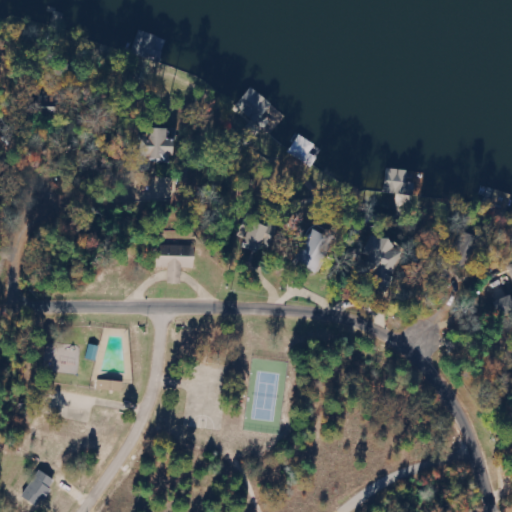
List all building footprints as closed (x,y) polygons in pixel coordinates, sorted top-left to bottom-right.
[(141,40),(140,37),(134,39),(137,49),(153,45),(151,37),(141,40)] [(169,130),(150,129),(149,161),(168,162),(169,156),(176,156),(176,141),(168,141),(169,130)] [(313,154),(318,145),(301,135),(290,154),(313,167),(319,158),(313,154)] [(386,195),(417,196),(418,171),(387,170),(386,195)] [(246,248),(262,253),(267,238),(272,240),(276,229),(254,222),(246,248)] [(300,265),(319,275),(337,240),(317,231),(300,265)] [(397,266),(396,238),(372,239),(373,260),(379,260),(379,267),(397,266)] [(170,284),(183,285),(183,269),(196,269),(197,257),(187,257),(188,252),(193,252),(193,247),(164,246),(164,257),(159,257),(158,268),(170,269),(170,284)] [(511,315),(511,297),(497,301),(502,318),(511,315)] [(125,392),(125,382),(99,381),(99,391),(125,392)] [(57,480),(39,471),(25,500),(43,508),(57,480)]
